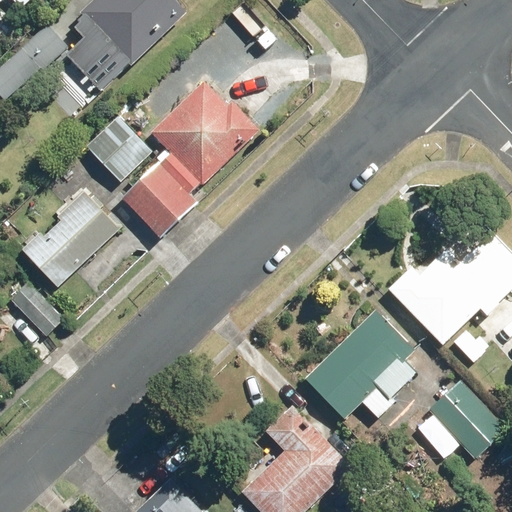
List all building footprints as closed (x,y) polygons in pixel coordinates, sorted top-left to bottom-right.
[(106,88),(194,13),(182,0),(106,0),(78,25),(88,36),(72,49),(106,88)] [(51,33),(0,77),(0,86),(12,101),(68,53),(51,33)] [(133,200),(168,237),(272,136),(236,100),(232,104),(210,83),(161,135),(180,154),(133,200)] [(123,182),(157,153),(126,117),(92,145),(123,182)] [(26,247),(62,286),(125,228),(90,190),(61,216),(67,222),(49,238),(43,232),(26,247)] [(415,267),(394,287),(451,344),(511,284),(511,281),(476,245),(463,258),(451,246),(422,274),(415,267)] [(65,320),(31,285),(14,302),(48,337),(65,320)] [(307,374),(342,414),(418,349),(383,308),(307,374)] [(463,378),(432,409),(475,452),(506,421),(463,378)] [(266,511),(307,511),(359,465),(300,401),(269,429),(289,451),(246,490),(266,511)] [(202,511),(172,480),(137,511),(202,511)]
